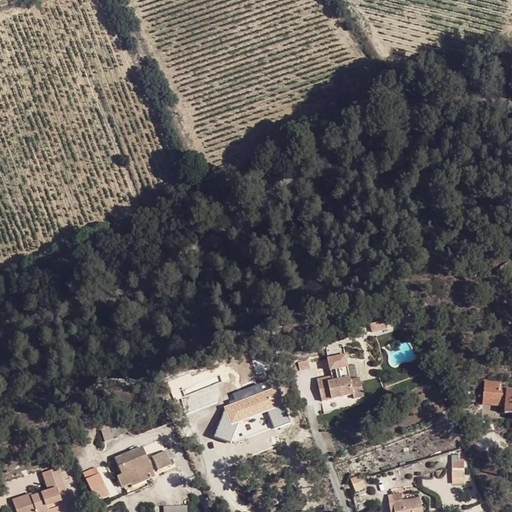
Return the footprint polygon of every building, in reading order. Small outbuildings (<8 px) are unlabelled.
[(501,267),(502,268),(504,272),(504,273),(511,268),(509,263),(501,267)] [(370,322),(372,331),(386,327),(384,318),(370,322)] [(333,376),(318,379),(323,400),(354,395),(355,399),(365,397),(361,378),(352,380),(351,377),(334,380),(333,376)] [(511,414),(511,390),(500,389),(500,384),(486,382),(485,393),(491,394),(491,399),(507,401),(506,407),(506,410),(506,414),(511,414)] [(483,405),(506,407),(507,401),(491,399),(491,394),(485,393),(483,405)] [(122,420),(108,425),(112,437),(127,432),(122,420)] [(112,437),(108,425),(99,428),(104,442),(113,439),(112,437)] [(151,468),(148,460),(142,448),(129,454),(115,459),(121,475),(117,477),(121,488),(130,484),(131,487),(145,481),(155,477),(151,468)] [(152,459),(155,466),(157,471),(170,465),(164,452),(151,457),(152,459)] [(74,511),(70,497),(67,497),(58,468),(42,473),(48,491),(50,496),(42,499),(40,494),(32,497),(31,494),(12,500),(15,511),(74,511)] [(85,479),(98,474),(96,468),(82,473),(85,479)] [(452,479),(464,479),(464,470),(452,470),(452,479)] [(108,497),(98,474),(85,479),(95,503),(108,497)] [(147,486),(145,481),(131,487),(130,484),(121,488),(125,495),(147,486)] [(422,511),(420,498),(402,502),(401,494),(392,496),(394,509),(394,511),(422,511)]
